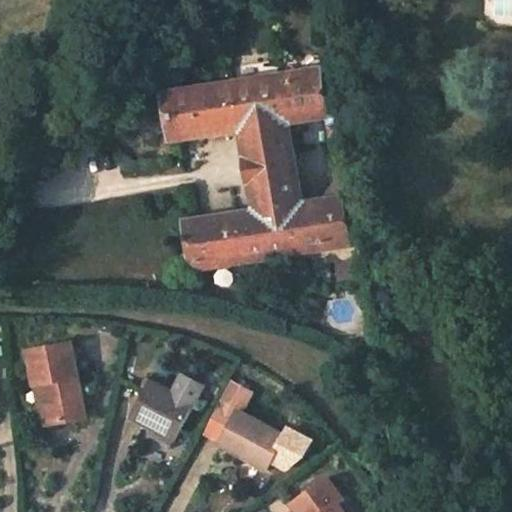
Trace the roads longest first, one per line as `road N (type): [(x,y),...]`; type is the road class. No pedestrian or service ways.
road 1 (unknown): [(151,0),(78,68),(38,90),(10,121),(0,162)]
road 2 (unknown): [(0,186),(103,193),(220,176)]
